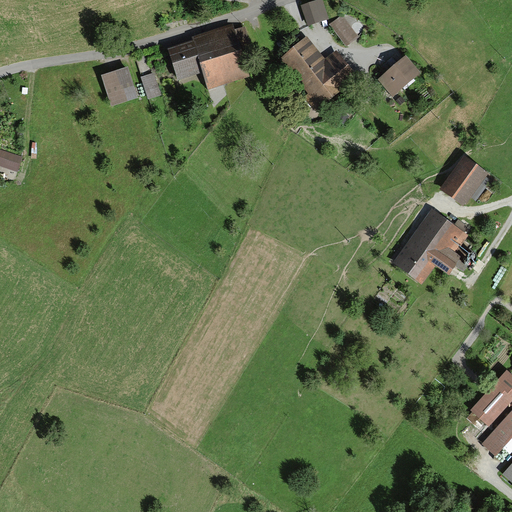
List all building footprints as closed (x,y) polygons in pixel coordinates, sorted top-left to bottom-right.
[(328,1),(308,7),(314,27),(334,21),(328,1)] [(347,16),(333,27),(348,46),(362,36),(347,16)] [(204,47),(211,72),(217,91),(256,80),(243,36),(204,47)] [(315,37),(287,59),(316,93),(342,67),(315,37)] [(204,47),(174,54),(182,80),(211,72),(204,47)] [(402,60),(376,81),(389,96),(415,75),(402,60)] [(137,66),(105,75),(116,108),(148,98),(137,66)] [(155,73),(142,78),(149,101),(163,97),(155,73)] [(499,170),(471,150),(448,183),(474,204),(499,170)] [(20,173),(24,156),(5,152),(1,169),(20,173)] [(430,209),(394,263),(422,284),(434,267),(450,276),(461,262),(449,251),(463,233),(430,209)] [(511,387),(502,379),(472,416),(492,432),(481,445),(492,454),(508,434),(511,436),(511,464),(503,476),(511,483),(511,387)]
